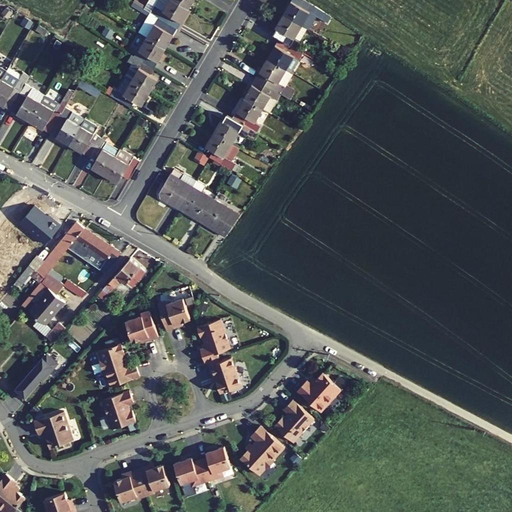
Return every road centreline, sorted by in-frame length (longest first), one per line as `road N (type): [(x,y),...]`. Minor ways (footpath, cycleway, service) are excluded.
road 1 (residential): [(80,460),(253,399),(307,334)]
road 2 (residential): [(116,221),(247,0)]
road 3 (residential): [(116,221),(307,334)]
road 4 (residential): [(0,158),(116,221)]
